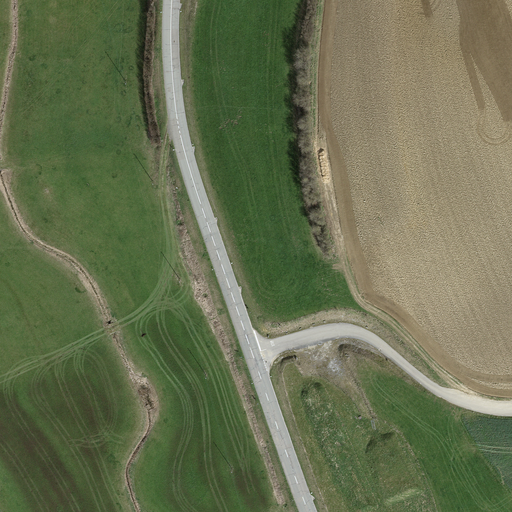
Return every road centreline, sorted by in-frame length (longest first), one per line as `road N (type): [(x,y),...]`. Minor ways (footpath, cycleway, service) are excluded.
road 1 (tertiary): [(307,511),(179,139),(170,0)]
road 2 (track): [(250,352),(332,330),(367,335),(439,390),(511,406)]
